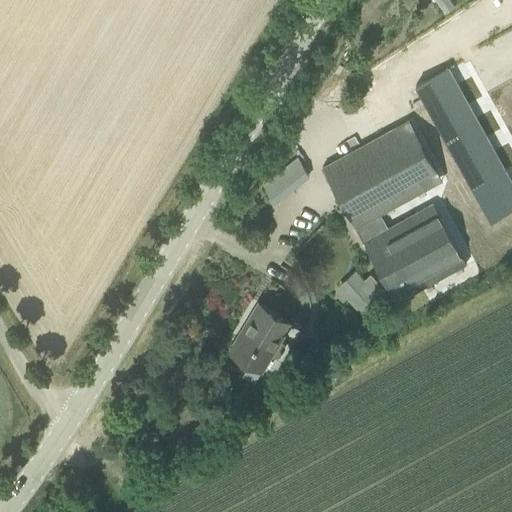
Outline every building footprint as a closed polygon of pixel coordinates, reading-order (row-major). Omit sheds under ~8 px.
[(458,57),(426,74),(444,108),(476,90),(458,57)] [(494,124),(476,90),(444,108),(463,141),(494,124)] [(370,103),(331,127),(339,139),(377,115),(370,103)] [(466,263),(426,188),(444,179),(410,117),(393,127),(322,165),(356,227),(396,301),(466,263)] [(511,158),(511,156),(494,124),(463,141),(481,175),(511,158)] [(297,158),(258,179),(270,200),(309,179),(297,158)] [(511,201),(511,158),(481,175),(499,209),(511,201)] [(360,276),(343,292),(363,315),(380,299),(360,276)] [(304,330),(303,329),(291,321),(258,302),(248,318),(252,320),(233,351),(230,349),(229,350),(247,362),(239,375),(267,392),(304,330)] [(213,424),(198,406),(193,410),(186,402),(177,409),(183,417),(172,426),(188,445),(213,424)]
